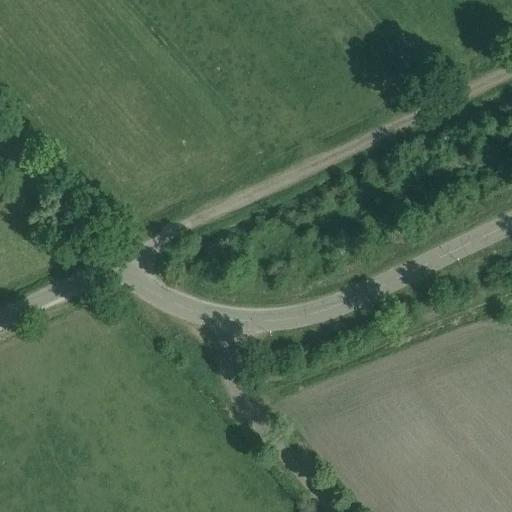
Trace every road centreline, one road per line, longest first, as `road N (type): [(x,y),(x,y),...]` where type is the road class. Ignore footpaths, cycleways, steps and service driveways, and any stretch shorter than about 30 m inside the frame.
road 1 (track): [(511,74),(186,224),(119,264)]
road 2 (unclassified): [(230,320),(320,311),(511,222)]
road 3 (unclassified): [(332,511),(243,407),(230,372),(230,320)]
road 4 (unclassified): [(119,264),(0,131)]
road 5 (unclassified): [(0,323),(119,264)]
road 6 (unclassified): [(230,320),(157,296),(119,264)]
